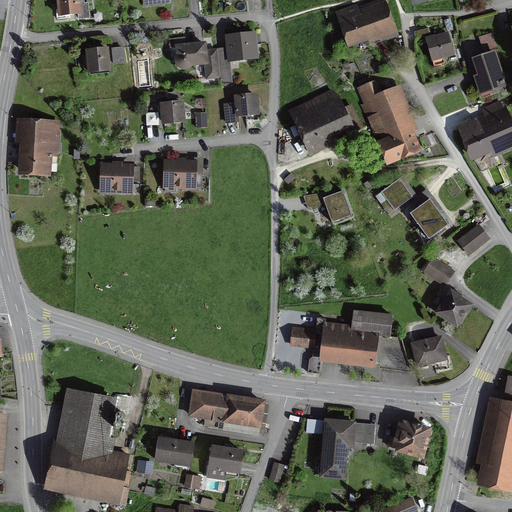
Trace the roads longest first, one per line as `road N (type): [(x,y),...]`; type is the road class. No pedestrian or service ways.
road 1 (residential): [(265,385),(277,269),(269,24)]
road 2 (residential): [(269,24),(258,18),(12,39)]
road 3 (residential): [(16,313),(265,385)]
road 4 (residential): [(404,17),(424,102),(511,242)]
road 5 (secondary): [(16,313),(37,511)]
road 6 (residential): [(287,389),(471,405)]
road 7 (residential): [(245,511),(287,389)]
